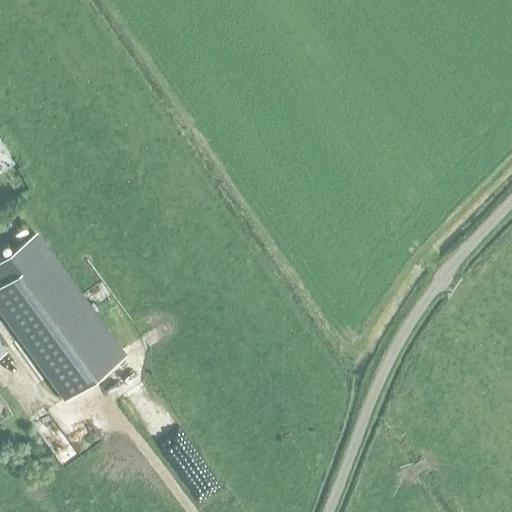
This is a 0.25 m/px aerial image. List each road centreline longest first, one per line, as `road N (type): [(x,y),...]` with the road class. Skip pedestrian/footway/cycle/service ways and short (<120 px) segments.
road 1 (unclassified): [(321,511),(403,329),(511,205)]
road 2 (track): [(94,388),(191,511)]
